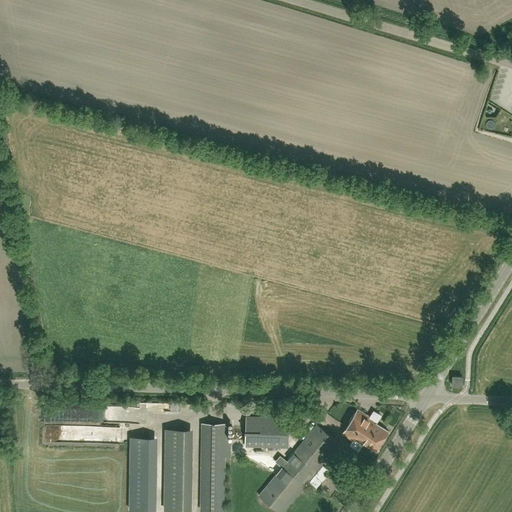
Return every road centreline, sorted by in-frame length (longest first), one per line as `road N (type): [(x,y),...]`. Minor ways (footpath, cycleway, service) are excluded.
road 1 (unclassified): [(424,399),(0,384)]
road 2 (unclassified): [(511,66),(292,0)]
road 3 (tertiary): [(424,399),(511,259)]
road 4 (tertiary): [(353,511),(424,399)]
